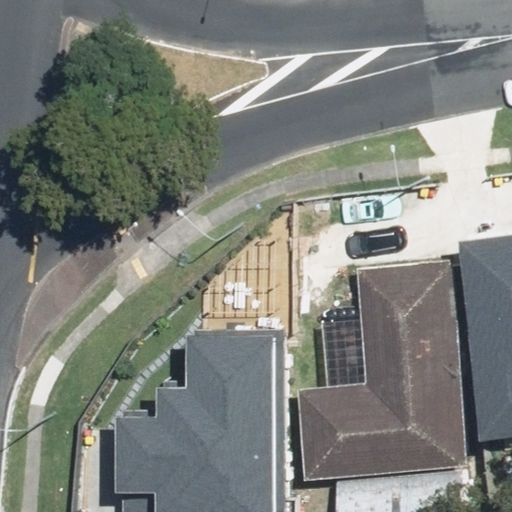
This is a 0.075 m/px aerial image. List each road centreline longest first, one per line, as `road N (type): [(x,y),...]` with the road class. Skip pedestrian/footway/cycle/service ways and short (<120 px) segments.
road 1 (tertiary): [(410,64),(47,223),(0,273)]
road 2 (tertiary): [(139,0),(216,31),(410,64)]
